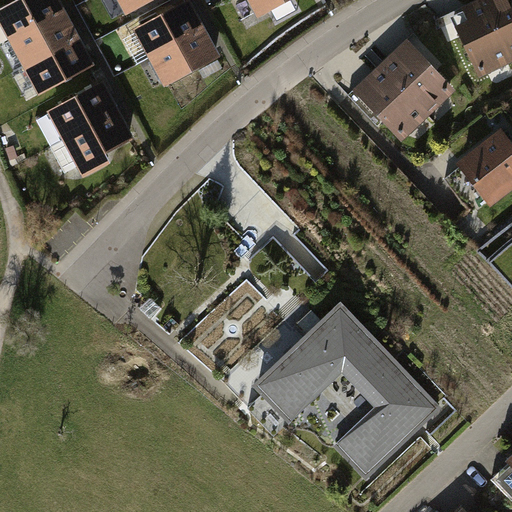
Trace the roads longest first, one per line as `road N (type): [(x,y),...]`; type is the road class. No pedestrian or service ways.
road 1 (residential): [(87,269),(257,98),(397,0)]
road 2 (residential): [(391,511),(511,401)]
